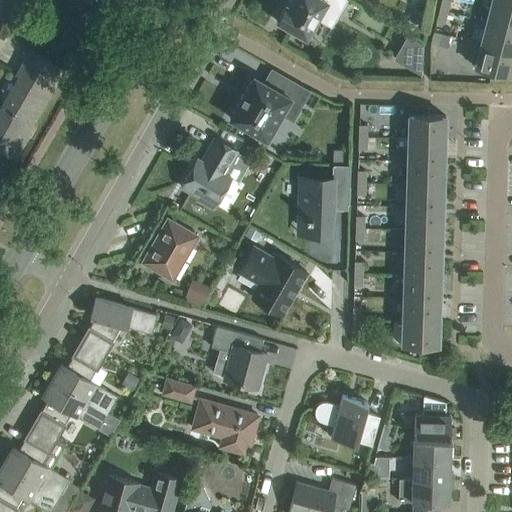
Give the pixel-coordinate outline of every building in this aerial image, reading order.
[(331,25),(345,0),(292,0),(290,6),(286,4),(277,20),(306,37),(317,17),(331,25)] [(441,0),(439,8),(447,10),(449,0),(441,0)] [(511,27),(511,3),(497,0),(491,0),(486,21),(511,27)] [(444,22),(447,10),(439,8),(436,20),(444,22)] [(511,51),(511,27),(486,21),(480,43),(511,51)] [(433,30),(431,42),(439,44),(441,32),(433,30)] [(510,74),(511,65),(511,51),(480,43),(474,65),(510,74)] [(64,67),(31,48),(16,73),(22,77),(2,112),(4,113),(0,118),(0,149),(6,153),(18,133),(26,137),(35,123),(32,121),(55,81),(56,82),(64,67)] [(293,120),(310,89),(272,67),(264,81),(254,75),(230,117),(266,138),(281,113),(293,120)] [(445,137),(445,114),(409,113),(408,136),(445,137)] [(359,123),(359,136),(367,136),(367,124),(359,123)] [(366,148),(367,136),(359,136),(358,148),(366,148)] [(444,160),(445,137),(408,136),(407,159),(444,160)] [(199,195),(197,198),(212,207),(230,176),(224,173),(237,150),(215,137),(201,159),(197,157),(181,185),(199,195)] [(343,160),(344,149),(333,148),(333,160),(343,160)] [(443,183),(444,160),(407,159),(407,182),(443,183)] [(350,173),(350,163),(335,163),(334,172),(350,173)] [(357,169),(357,181),(365,181),(366,169),(357,169)] [(333,201),(334,176),(300,175),(298,216),(308,216),(308,232),(330,233),(331,201),(333,201)] [(365,193),(365,181),(357,181),(357,193),(365,193)] [(442,206),(443,183),(407,182),(406,205),(442,206)] [(442,229),(442,206),(406,205),(405,228),(442,229)] [(356,215),(356,227),(364,227),(364,215),(356,215)] [(142,261),(172,278),(197,234),(167,217),(142,261)] [(261,232),(250,226),(245,234),(256,241),(261,232)] [(363,239),(364,227),(356,227),(355,239),(363,239)] [(441,252),(442,229),(405,228),(405,251),(441,252)] [(282,313),(307,270),(276,253),(274,256),(253,245),(239,270),(260,282),(252,296),(282,313)] [(440,275),(441,252),(405,251),(404,274),(440,275)] [(355,260),(354,272),(362,273),(363,260),(355,260)] [(362,285),(362,273),(354,272),(354,284),(362,285)] [(439,298),(440,275),(404,274),(403,297),(439,298)] [(191,280),(186,297),(205,303),(211,285),(191,280)] [(95,295),(91,309),(96,311),(95,316),(81,340),(104,353),(122,323),(152,332),(157,313),(95,295)] [(439,321),(439,298),(403,297),(402,320),(439,321)] [(353,306),(353,318),(361,318),(361,306),(353,306)] [(361,330),(361,318),(353,318),(352,330),(361,330)] [(438,344),(439,321),(402,320),(402,343),(438,344)] [(257,387),(264,363),(260,362),(263,351),(259,350),(263,337),(217,324),(211,345),(219,347),(212,371),(224,374),(223,377),(257,387)] [(90,378),(104,353),(81,340),(64,369),(59,366),(52,378),(108,411),(118,395),(90,378)] [(167,376),(162,392),(191,400),(195,384),(167,376)] [(108,411),(52,378),(45,391),(50,394),(33,423),(56,437),(71,412),(98,428),(108,411)] [(340,403),(328,400),(325,400),(323,400),(322,400),(319,402),(318,403),(317,403),(316,405),(316,406),(315,407),(315,408),(314,410),(315,412),(315,414),(315,415),(316,416),(318,418),(319,419),(321,420),(322,421),(334,424),(331,435),(350,441),(356,442),(357,440),(372,444),(375,434),(380,415),(365,410),(367,401),(342,394),(340,403)] [(450,425),(450,413),(445,413),(446,400),(424,394),(423,394),(423,413),(415,412),(414,435),(455,436),(455,426),(450,425)] [(200,397),(192,426),(223,435),(220,444),(243,451),(246,441),(250,442),(258,413),(200,397)] [(384,420),(380,435),(391,435),(394,423),(384,420)] [(42,462),(56,437),(33,423),(16,452),(11,449),(4,462),(71,500),(79,485),(69,479),(69,478),(42,462)] [(387,449),(391,435),(380,435),(377,446),(387,449)] [(455,444),(455,436),(414,435),(414,456),(449,457),(449,444),(455,444)] [(448,471),(449,457),(414,456),(413,478),(453,479),(454,471),(448,471)] [(369,461),(366,474),(376,477),(379,464),(369,461)] [(50,511),(51,510),(54,511),(64,511),(71,500),(4,462),(0,467),(0,475),(2,477),(0,479),(0,511),(12,511),(22,495),(50,511)] [(108,473),(107,480),(105,481),(103,490),(103,492),(97,511),(129,511),(130,510),(137,511),(170,511),(180,478),(156,471),(151,487),(137,483),(138,482),(108,473)] [(293,511),(341,511),(343,506),(349,508),(356,483),(331,476),(328,490),(296,481),(287,511),(288,511),(289,511),(293,511)] [(453,487),(453,479),(413,478),(412,500),(414,500),(413,511),(438,511),(439,501),(447,501),(448,487),(453,487)] [(213,511),(210,511),(212,503),(200,481),(192,479),(183,511),(213,511)]
